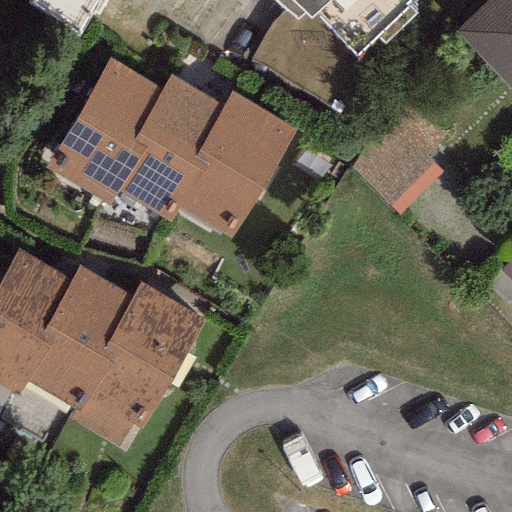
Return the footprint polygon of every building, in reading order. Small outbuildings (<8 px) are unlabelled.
[(292,0),(309,17),(313,13),(354,58),(375,37),(383,45),(414,13),(404,5),(409,0),(292,0)] [(511,0),(485,0),(453,33),(511,92),(511,0)] [(161,92),(108,60),(42,166),(109,207),(119,191),(145,149),(131,141),(161,92)] [(171,76),(161,92),(131,141),(145,149),(119,191),(172,222),(180,209),(208,164),(192,154),(222,106),(171,76)] [(231,91),(222,106),(192,154),(208,164),(180,209),(228,238),(294,130),(231,91)] [(398,217),(442,173),(430,157),(445,144),(402,97),(350,168),(398,217)] [(69,282),(16,249),(0,275),(0,386),(17,397),(27,380),(53,339),(39,330),(69,282)] [(511,257),(478,290),(511,326),(511,257)] [(79,265),(69,282),(39,330),(53,339),(27,380),(71,408),(79,394),(88,399),(116,353),(101,345),(129,296),(79,265)] [(116,353),(88,399),(79,394),(71,408),(65,418),(115,447),(130,423),(139,428),(203,320),(138,282),(129,296),(101,345),(116,353)]
